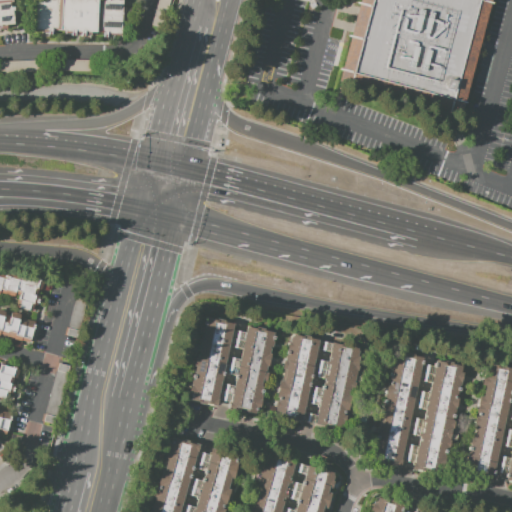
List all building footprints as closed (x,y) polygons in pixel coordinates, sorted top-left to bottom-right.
[(0,0),(10,0),(11,7),(13,7),(14,24),(0,25),(0,0)] [(99,34),(84,34),(83,35),(80,35),(80,33),(73,33),(73,35),(70,35),(70,33),(50,32),(50,34),(47,34),(47,32),(36,32),(36,0),(121,0),(120,35),(107,35),(106,37),(99,37),(99,34)] [(359,0),(490,0),(462,112),(339,80),(359,0)] [(61,59),(95,60),(95,72),(61,71),(61,59)] [(0,61),(37,60),(38,70),(1,72),(0,61)] [(41,281),(0,277),(0,295),(17,297),(16,309),(34,311),(36,290),(40,291),(41,281)] [(0,335),(29,342),(33,319),(0,311),(0,335)] [(255,414),(227,408),(228,403),(217,401),(216,407),(190,402),(186,395),(190,375),(195,376),(196,367),(192,366),(194,357),(196,357),(201,334),(199,334),(202,322),(205,323),(206,317),(233,323),(232,330),(243,332),(245,325),(273,331),(264,373),(268,373),(266,382),(262,382),(255,414)] [(290,333),(356,347),(359,356),(353,384),(352,389),(348,388),(340,430),(278,418),(275,414),(276,406),(274,406),(275,401),(277,402),(278,400),(275,399),(279,381),(282,381),(284,369),(281,368),(285,350),(288,350),(288,348),(285,347),(287,341),(288,341),(290,333)] [(376,463),(381,436),(378,435),(381,421),(384,422),(387,407),(384,406),(387,389),(391,390),(395,369),(391,369),(394,350),(407,353),(407,356),(412,357),(412,354),(423,356),(422,361),(435,364),(436,359),(444,360),(443,365),(449,366),(450,362),(464,365),(461,382),(457,382),(454,396),(456,397),(454,409),(452,409),(449,420),(454,421),(452,429),(450,428),(446,448),(444,448),(439,471),(423,467),(422,473),(410,471),(411,465),(401,463),(400,468),(376,463)] [(0,397),(10,400),(18,367),(0,363),(0,397)] [(484,364),(511,369),(511,484),(502,482),(503,476),(492,473),(491,480),(482,478),(483,475),(468,472),(472,453),(466,451),(469,436),(472,437),(475,423),(472,423),(477,395),(480,396),(482,386),(479,385),(484,364)] [(0,431),(5,432),(9,414),(0,411),(0,431)] [(148,511),(160,470),(162,471),(165,460),(162,459),(166,447),(168,448),(171,436),(199,444),(197,450),(208,454),(210,447),(235,454),(223,497),(218,495),(213,511),(148,511)] [(334,473),(330,489),(328,489),(327,491),(329,492),(324,509),(323,508),(322,511),(250,511),(260,479),(257,478),(261,462),(265,462),(267,454),(334,473)] [(370,511),(371,509),(373,509),(376,497),(404,505),(402,511),(413,511),(415,508),(429,511),(370,511)]
